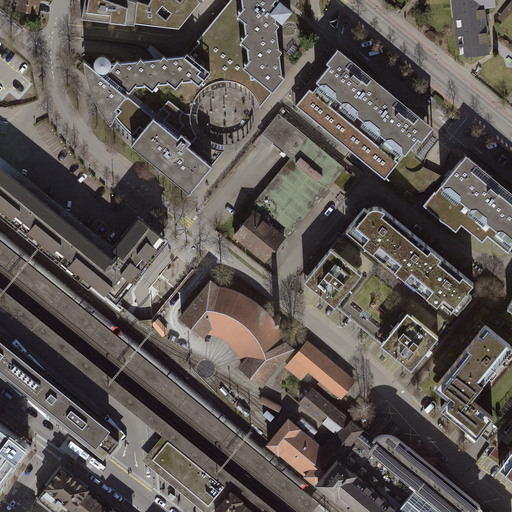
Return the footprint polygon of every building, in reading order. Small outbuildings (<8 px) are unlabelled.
[(40,0),(18,0),(17,10),(38,15),(40,0)] [(130,0),(81,0),(78,17),(180,30),(202,0),(151,0),(148,6),(130,0)] [(254,94),(256,98),(266,86),(273,91),(285,76),(270,64),(275,59),(273,43),(268,38),(272,33),(270,17),(265,13),(274,0),(230,0),(197,40),(199,42),(194,47),(204,55),(211,61),(215,55),(232,69),(231,80),(235,81),(238,82),(242,84),(245,86),(248,88),(251,91),(254,94)] [(450,0),(452,12),(483,10),(493,9),(492,0),(450,0)] [(460,57),(487,55),(483,10),(452,12),(454,48),(459,48),(460,57)] [(100,107),(107,118),(112,113),(117,120),(123,126),(129,132),(134,136),(139,141),(160,116),(209,157),(215,149),(209,147),(204,143),(199,139),(195,134),(192,128),(191,122),(190,116),(190,110),(192,104),(195,98),(198,93),(202,89),(208,85),(213,82),(219,81),(225,80),(224,72),(211,61),(194,47),(189,54),(187,53),(177,65),(164,55),(153,67),(141,57),(130,70),(117,59),(110,60),(107,56),(103,55),(99,56),(96,59),(91,65),(93,67),(92,68),(86,69),(89,82),(94,95),(100,107)] [(297,107),(339,142),(384,89),(338,51),(327,65),(330,67),(297,107)] [(433,130),(384,89),(339,142),(385,180),(418,139),(422,143),(433,130)] [(250,207),(256,211),(233,238),(266,264),(335,182),(347,192),(357,179),(279,113),(263,135),(291,158),(250,207)] [(160,116),(139,141),(135,146),(187,189),(194,180),(197,183),(212,165),(206,160),(209,157),(160,116)] [(511,249),(511,188),(467,151),(423,206),(451,229),(456,223),(478,240),(483,234),(508,254),(511,249)] [(168,239),(139,215),(112,248),(117,252),(112,257),(110,256),(0,166),(0,211),(90,285),(93,282),(117,302),(168,239)] [(369,211),(365,208),(305,282),(414,369),(473,296),(469,294),(477,285),(384,208),(377,207),(369,211)] [(0,241),(0,262),(55,308),(183,410),(308,511),(312,511),(319,504),(67,296),(0,241)] [(261,384),(290,347),(283,341),(278,330),(273,323),(267,315),(259,308),(251,301),(241,295),(231,291),(217,288),(209,282),(180,317),(201,335),(203,332),(212,334),(221,337),(228,342),(234,349),(239,357),(242,364),(239,368),(261,384)] [(277,511),(96,364),(0,285),(0,305),(71,362),(162,437),(143,461),(204,511),(212,511),(230,490),(232,491),(245,502),(244,504),(254,511),(277,511)] [(511,352),(511,349),(485,328),(435,390),(450,401),(441,413),(473,438),(487,420),(470,406),(511,352)] [(124,433),(0,332),(0,338),(110,428),(108,431),(118,440),(124,433)] [(0,368),(96,446),(98,443),(109,452),(110,453),(111,451),(119,441),(118,440),(108,431),(110,428),(0,338),(0,368)] [(331,404),(351,381),(305,342),(285,367),(312,389),(331,404)] [(0,375),(103,459),(109,452),(98,443),(96,446),(0,368),(0,375)] [(356,435),(361,428),(331,404),(312,389),(300,404),(336,433),(324,447),(288,418),(282,426),(274,436),(266,447),(314,486),(318,482),(356,435)] [(0,481),(26,448),(0,427),(0,481)] [(488,511),(402,440),(397,435),(387,433),(377,435),(368,444),(356,435),(318,482),(354,511),(488,511)] [(511,448),(498,466),(511,476),(511,448)] [(87,488),(59,466),(42,488),(44,489),(35,501),(49,511),(68,511),(69,511),(85,490),(87,488)] [(113,511),(85,490),(69,511),(70,511),(113,511)] [(254,511),(244,504),(245,502),(232,491),(214,511),(254,511)]
